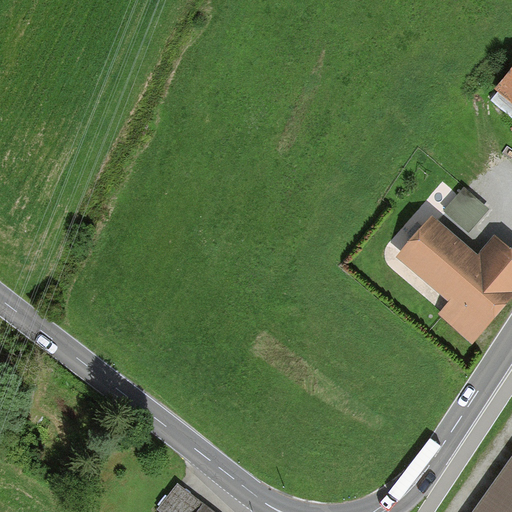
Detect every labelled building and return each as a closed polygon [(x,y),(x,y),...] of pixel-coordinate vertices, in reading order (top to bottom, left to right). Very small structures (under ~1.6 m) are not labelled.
[(511,69),(496,89),(511,101),(511,69)] [(443,212),(468,235),(491,209),(465,186),(443,212)] [(433,214),(397,257),(451,303),(441,315),(473,342),(511,296),(511,249),(494,235),(479,253),(433,214)] [(55,470),(65,455),(46,443),(36,457),(55,470)] [(511,511),(511,459),(474,511),(511,511)] [(214,511),(178,483),(157,509),(160,511),(214,511)]
